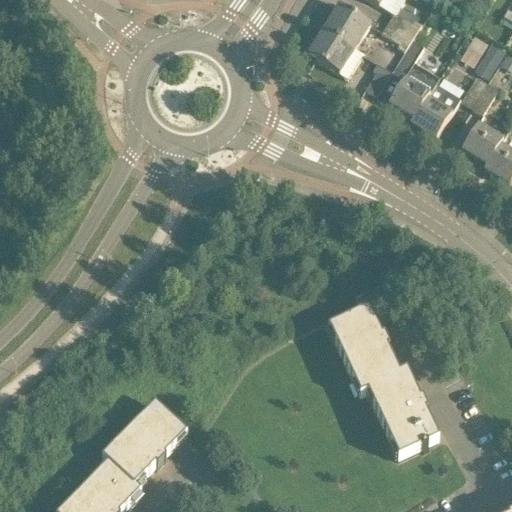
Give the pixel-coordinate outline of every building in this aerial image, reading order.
[(407,0),(358,0),(379,13),(393,21),(395,18),(396,19),(407,0)] [(323,36),(354,56),(357,52),(369,33),(370,31),(338,11),(328,28),(329,28),(325,34),(324,34),(323,36)] [(511,27),(511,17),(508,15),(503,22),(511,27)] [(388,30),(413,45),(421,31),(414,27),(412,30),(405,25),(396,19),(395,18),(393,21),(388,30)] [(412,46),(413,45),(388,30),(381,40),(399,51),(397,55),(404,59),(411,48),(412,46)] [(339,81),(354,56),(323,36),(307,61),(339,81)] [(411,48),(404,59),(396,72),(407,79),(413,69),(422,55),(411,48)] [(491,51),(485,60),(489,68),(496,72),(504,59),(491,51)] [(511,78),(511,61),(508,59),(501,72),(511,78)] [(413,69),(407,79),(396,72),(392,79),(391,80),(403,87),(388,110),(413,126),(430,98),(435,90),(439,85),(413,69)] [(376,79),(375,80),(365,97),(376,104),(391,80),(392,79),(377,70),(373,77),(376,79)] [(471,114),(487,90),(477,83),(461,107),(471,114)] [(430,98),(413,126),(410,130),(436,146),(460,106),(435,90),(430,98)] [(487,90),(471,114),(482,121),(498,97),(487,90)] [(500,149),(501,150),(504,146),(478,130),(461,156),(486,172),(500,149)] [(511,186),(511,156),(501,150),(500,149),(486,172),(483,176),(509,192),(511,186)] [(381,345),(368,318),(367,317),(328,335),(360,403),(367,400),(366,398),(398,383),(386,356),(388,355),(383,344),(381,345)] [(421,408),(419,409),(406,380),(398,383),(366,398),(367,400),(398,466),(421,456),(422,458),(428,456),(427,453),(437,448),(424,419),(426,418),(421,408)] [(164,465),(185,443),(186,442),(155,412),(102,466),(108,472),(109,471),(134,495),(155,474),(157,475),(165,467),(164,465)] [(128,511),(140,501),(134,495),(109,471),(108,472),(68,511),(128,511)]
